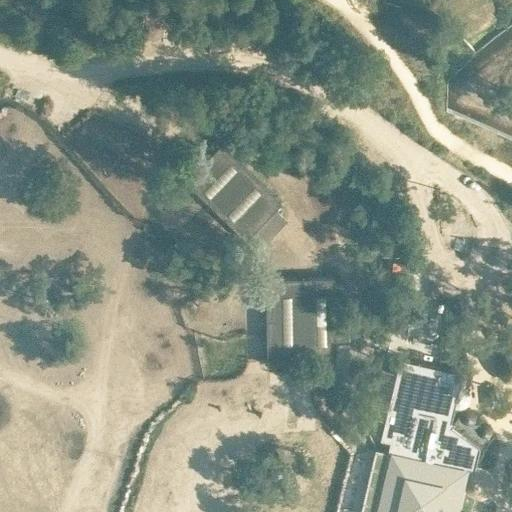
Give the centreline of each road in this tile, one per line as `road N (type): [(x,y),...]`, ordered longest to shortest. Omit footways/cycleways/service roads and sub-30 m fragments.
road 1 (track): [(93,402),(112,293),(148,177),(153,121),(240,140),(346,258)]
road 2 (track): [(0,56),(66,77),(185,53),(274,63),(380,124)]
road 3 (track): [(0,374),(93,402),(66,511)]
